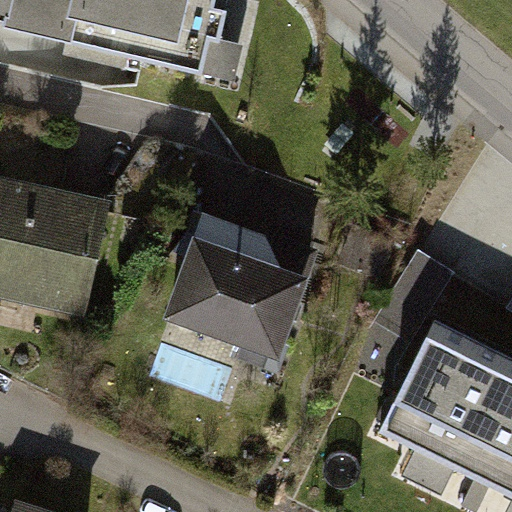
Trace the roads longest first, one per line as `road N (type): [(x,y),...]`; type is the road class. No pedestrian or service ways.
road 1 (residential): [(212,511),(0,412)]
road 2 (residential): [(511,96),(400,0)]
